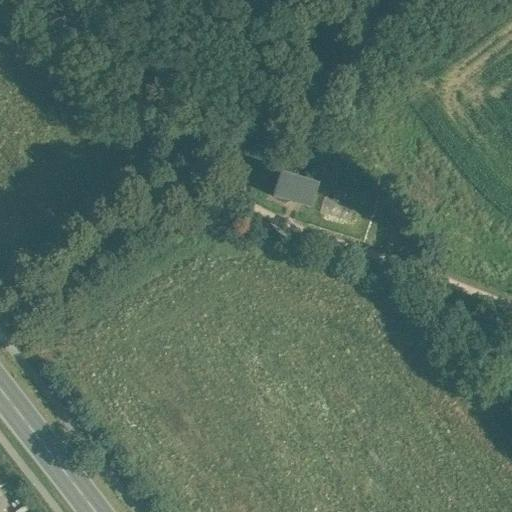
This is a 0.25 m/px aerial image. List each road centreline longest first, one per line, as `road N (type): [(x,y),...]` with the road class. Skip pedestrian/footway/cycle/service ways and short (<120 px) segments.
road 1 (track): [(511,305),(265,214),(242,136)]
road 2 (track): [(242,136),(0,341)]
road 3 (track): [(242,136),(359,23),(369,0)]
road 4 (primary): [(0,394),(88,511)]
